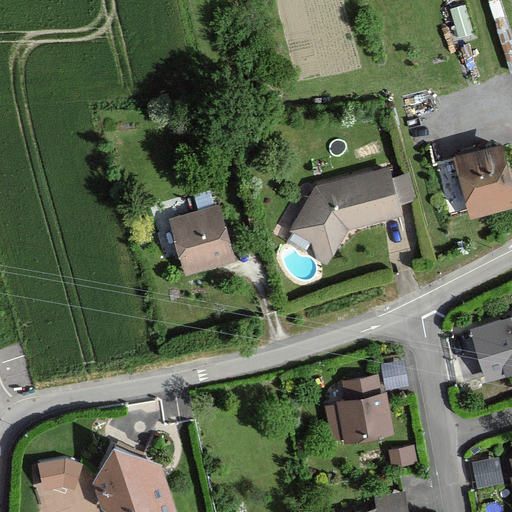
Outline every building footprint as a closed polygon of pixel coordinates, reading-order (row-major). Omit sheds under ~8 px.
[(511,181),(502,145),(461,156),(473,202),(493,197),(495,207),(511,202),(511,181)] [(473,202),(461,156),(435,163),(436,165),(439,164),(453,218),(476,212),(473,202)] [(320,245),(336,239),(343,227),(397,212),(394,202),(388,178),(385,168),(316,188),(293,229),(311,240),(320,245)] [(412,198),(406,174),(388,178),(394,202),(412,198)] [(493,197),(473,202),(476,212),(495,207),(493,197)] [(220,206),(177,219),(192,267),(234,255),(220,206)] [(311,240),(293,229),(286,241),(304,252),(311,240)] [(321,253),(336,239),(320,245),(321,253)] [(511,317),(475,329),(489,376),(511,368),(511,317)] [(386,361),(391,387),(406,385),(403,371),(401,358),(386,361)] [(341,400),(348,437),(391,428),(386,400),(381,401),(376,375),(347,380),(350,398),(341,400)] [(334,439),(348,437),(341,400),(327,403),(334,439)] [(172,511),(164,486),(159,482),(151,460),(117,443),(99,477),(108,503),(121,510),(129,507),(130,511),(172,511)] [(411,447),(396,450),(399,462),(413,460),(411,447)] [(477,472),(480,485),(504,480),(500,454),(475,458),(477,472)] [(65,476),(75,479),(80,465),(65,460),(43,468),(48,482),(65,476)] [(158,464),(151,460),(159,482),(164,486),(158,464)] [(376,496),(378,508),(405,503),(403,491),(376,496)] [(407,511),(405,503),(378,508),(357,511),(407,511)]
